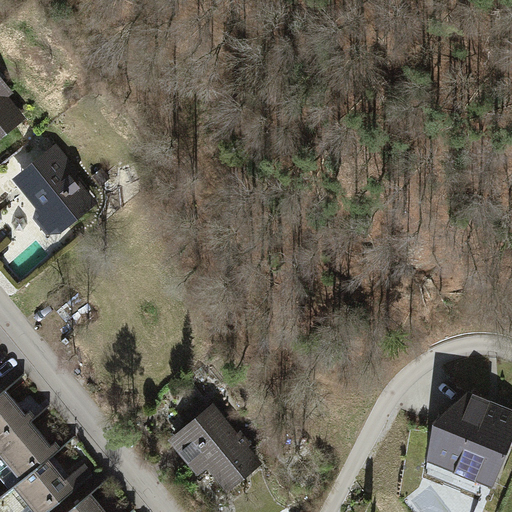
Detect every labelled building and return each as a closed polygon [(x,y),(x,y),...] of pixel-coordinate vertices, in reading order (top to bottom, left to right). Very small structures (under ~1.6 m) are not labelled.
[(0,132),(19,118),(0,94),(0,85),(2,84),(0,82),(0,132)] [(58,150),(33,170),(37,175),(26,186),(43,207),(54,208),(64,221),(89,201),(67,172),(72,168),(58,150)] [(90,304),(70,281),(47,300),(67,323),(90,304)] [(0,445),(30,421),(4,389),(0,392),(0,445)] [(488,499),(511,440),(511,408),(469,391),(433,422),(425,473),(445,481),(448,473),(458,477),(462,488),(488,499)] [(212,409),(175,439),(198,468),(207,460),(228,485),(256,462),(243,447),(246,441),(244,436),(238,434),(234,436),(212,409)] [(55,452),(30,421),(0,445),(0,452),(22,479),(48,458),(55,452)] [(65,479),(48,458),(22,479),(14,486),(35,511),(46,511),(94,474),(85,463),(65,479)] [(104,511),(89,493),(65,511),(104,511)]
